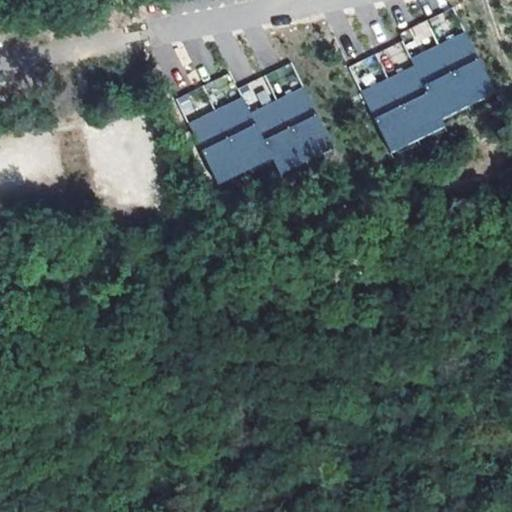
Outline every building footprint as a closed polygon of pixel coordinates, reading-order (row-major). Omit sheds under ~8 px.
[(466,38),(439,52),(468,110),(495,97),(466,38)] [(440,124),(468,110),(439,52),(411,65),(413,70),(440,124)] [(356,82),(375,82),(375,61),(356,61),(356,82)] [(238,86),(248,110),(279,97),(278,94),(301,84),(292,63),(238,86)] [(413,70),(386,83),(416,144),(443,131),(440,124),(413,70)] [(389,158),(416,144),(386,83),(359,96),(389,158)] [(212,104),(203,86),(176,99),(185,117),(212,104)] [(303,92),(276,105),(305,164),(332,152),(303,92)] [(239,101),(213,114),(243,176),(269,163),(247,119),(239,101)] [(277,178),(305,164),(276,105),(247,119),(269,163),(277,178)] [(216,189),(243,176),(213,114),(185,127),(216,189)]
